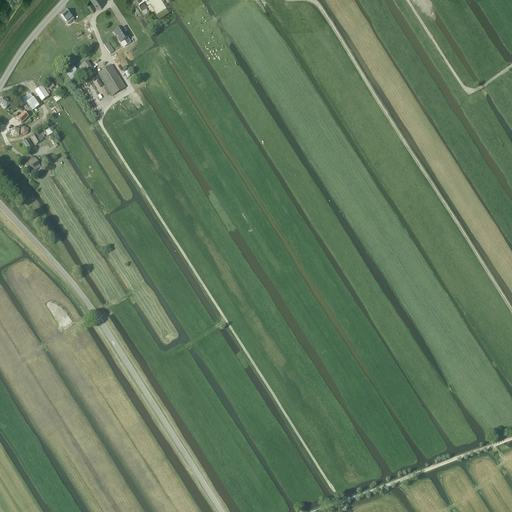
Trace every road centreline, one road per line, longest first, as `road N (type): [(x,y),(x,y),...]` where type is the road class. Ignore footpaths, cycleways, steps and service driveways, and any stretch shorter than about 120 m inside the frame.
road 1 (track): [(340,502),(99,122),(128,88),(110,61)]
road 2 (unclassified): [(220,511),(83,297),(0,205)]
road 3 (track): [(511,309),(314,0)]
road 4 (track): [(314,511),(511,438)]
road 5 (track): [(511,66),(468,95),(407,0)]
